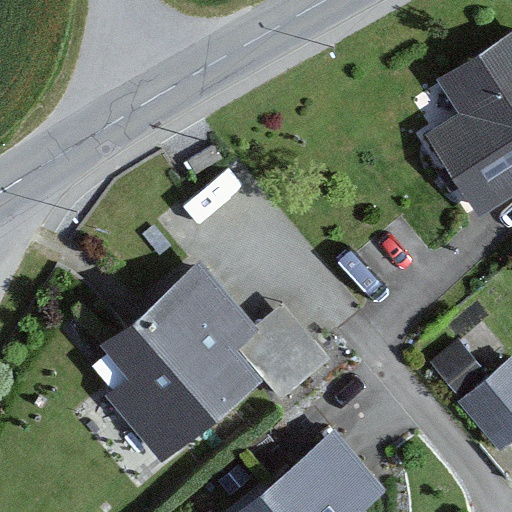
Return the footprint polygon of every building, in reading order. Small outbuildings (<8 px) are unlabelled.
[(511,35),(409,101),(483,217),(511,198),(511,35)] [(211,266),(116,344),(146,379),(126,395),(178,458),(271,381),(245,349),(266,332),(211,266)] [(429,359),(453,392),(492,364),(468,331),(429,359)] [(511,366),(467,401),(506,451),(511,446),(511,366)] [(392,486),(343,428),(243,511),(376,511),(370,505),(392,486)]
